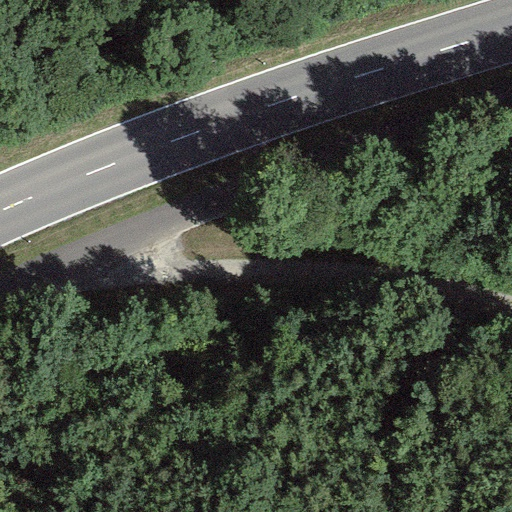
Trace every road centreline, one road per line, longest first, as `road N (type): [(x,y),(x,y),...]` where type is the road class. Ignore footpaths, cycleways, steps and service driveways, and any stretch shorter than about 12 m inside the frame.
road 1 (secondary): [(0,220),(511,25)]
road 2 (track): [(511,315),(321,273),(161,278),(59,265)]
